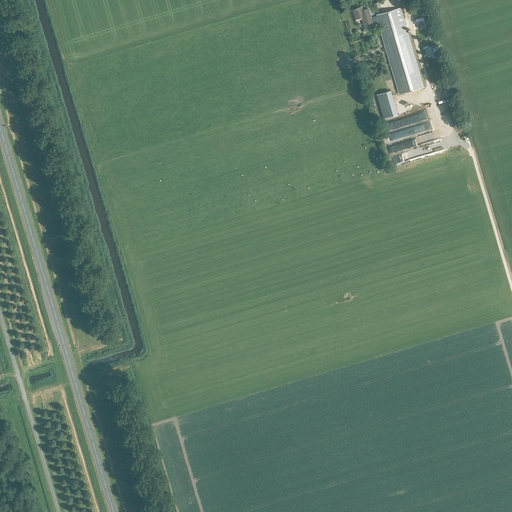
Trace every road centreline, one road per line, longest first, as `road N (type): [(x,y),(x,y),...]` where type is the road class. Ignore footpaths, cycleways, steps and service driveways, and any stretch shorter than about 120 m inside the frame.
road 1 (trunk): [(113,511),(0,125)]
road 2 (unclassified): [(58,511),(0,311)]
road 3 (track): [(445,130),(470,146),(511,288)]
